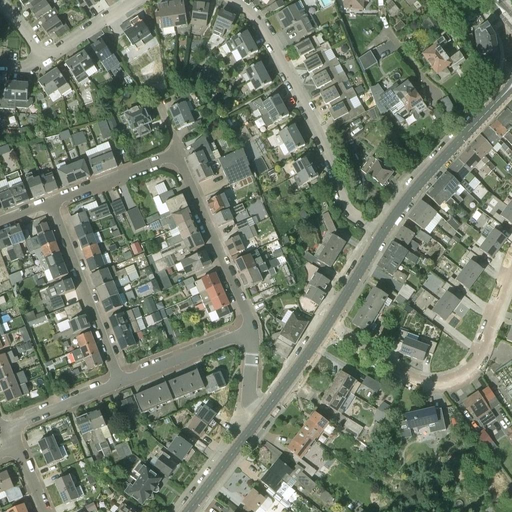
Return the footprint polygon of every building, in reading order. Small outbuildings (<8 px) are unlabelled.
[(96,0),(74,0),(81,9),(86,5),(89,9),(99,3),(96,0)] [(344,0),(344,10),(363,11),(364,2),(369,3),(368,0),(344,0)] [(37,21),(45,15),(49,22),(57,17),(59,15),(51,3),(48,5),(45,1),(35,8),(35,7),(30,11),(37,21)] [(284,6),(281,1),(270,7),(273,12),(284,6)] [(186,19),(190,18),(189,8),(188,9),(188,10),(185,10),(184,2),(171,4),(175,28),(187,26),(186,19)] [(399,10),(391,2),(387,6),(386,11),(391,17),(399,10)] [(162,30),(175,28),(171,4),(158,6),(159,14),(156,15),(155,14),(157,25),(161,24),(162,30)] [(191,26),(206,28),(209,6),(194,4),(191,26)] [(297,32),(306,27),(311,24),(311,23),(313,20),(310,15),(307,17),(304,10),(298,13),(295,6),(277,16),(284,30),(293,25),(297,32)] [(225,31),(229,32),(235,18),(221,12),(214,27),(212,33),(211,34),(222,39),(225,31)] [(60,21),(57,17),(49,22),(42,27),(48,37),(56,32),(59,36),(57,38),(58,38),(69,30),(62,19),(60,21)] [(433,17),(424,24),(431,33),(439,27),(436,23),(437,22),(433,17)] [(133,47),(151,36),(142,22),(136,25),(133,21),(130,23),(133,28),(124,34),(133,47)] [(398,32),(404,26),(401,23),(394,28),(398,32)] [(487,59),(487,65),(497,66),(499,57),(498,54),(499,54),(498,49),(497,49),(496,45),(497,45),(496,39),(495,39),(495,37),(487,25),(478,30),(474,33),(477,56),(486,54),(487,59)] [(230,54),(236,51),(252,42),(247,32),(225,44),(230,54)] [(422,56),(430,66),(445,55),(440,49),(450,41),(444,33),(440,36),(442,38),(432,45),(434,47),(422,56)] [(301,58),(303,56),(306,62),(323,53),(324,53),(331,49),(327,43),(320,47),(315,37),(296,47),(301,58)] [(113,55),(111,57),(107,50),(101,41),(91,48),(107,73),(108,72),(107,71),(118,65),(117,63),(118,62),(113,55)] [(252,42),(236,51),(242,61),(258,52),(252,42)] [(85,73),(94,67),(84,52),(75,58),(85,73)] [(310,73),(312,72),(315,77),(339,64),(336,58),(328,63),(324,53),(323,53),(306,62),(304,63),(310,73)] [(371,57),(368,53),(358,59),(362,64),(371,57)] [(442,81),(459,69),(458,67),(465,61),(459,53),(449,60),(445,55),(430,66),(437,75),(442,81)] [(88,78),(85,73),(75,58),(65,65),(78,84),(88,78)] [(132,62),(127,65),(131,71),(136,68),(132,62)] [(245,72),(250,81),(265,73),(260,63),(245,72)] [(342,83),(348,80),(339,64),(315,77),(313,79),(318,89),(320,88),(323,93),(342,83)] [(71,89),(68,84),(67,85),(57,70),(47,76),(60,96),(71,89)] [(265,73),(250,81),(256,92),(271,83),(265,73)] [(0,90),(0,108),(15,110),(15,108),(17,84),(9,83),(9,79),(6,78),(6,76),(0,75),(0,88),(5,89),(5,90),(0,90)] [(53,103),(61,98),(61,97),(60,96),(47,76),(38,83),(48,98),(49,97),(53,103)] [(391,110),(415,92),(408,82),(399,88),(396,84),(390,88),(390,89),(380,97),(382,100),(378,102),(382,108),(387,104),(391,110)] [(329,104),(332,109),(349,100),(356,96),(352,88),(346,92),(342,83),(323,93),(321,95),(327,105),(329,104)] [(32,105),(32,99),(27,99),(28,85),(17,84),(15,108),(28,109),(32,105)] [(414,109),(419,115),(427,109),(422,102),(415,92),(391,110),(390,110),(400,125),(405,122),(403,119),(410,114),(409,113),(414,109)] [(173,120),(190,113),(185,103),(191,100),(189,95),(177,100),(180,105),(169,110),(173,120)] [(261,118),(262,117),(262,118),(267,115),(283,106),(278,96),(263,104),(260,99),(249,105),(251,110),(256,110),(257,110),(261,118)] [(440,101),(448,115),(455,111),(447,97),(440,101)] [(354,110),(349,100),(332,109),(330,110),(335,121),(338,126),(339,127),(365,113),(362,106),(354,110)] [(123,116),(123,117),(120,119),(123,126),(128,124),(135,139),(151,132),(147,125),(151,123),(151,122),(154,121),(154,118),(153,116),(151,115),(148,116),(144,106),(123,116)] [(267,115),(273,125),(289,116),(283,106),(267,115)] [(445,120),(437,108),(431,112),(438,124),(445,120)] [(511,116),(506,110),(496,121),(511,138),(511,116)] [(203,126),(200,121),(194,123),(190,113),(173,120),(178,131),(189,126),(191,131),(203,126)] [(112,137),(106,121),(97,124),(103,140),(112,137)] [(511,146),(511,138),(496,121),(489,128),(500,140),(503,137),(511,146)] [(277,147),(299,136),(294,126),(278,134),(279,136),(273,139),(277,147)] [(492,149),(500,140),(489,128),(480,137),(492,150),(493,149),(492,149)] [(77,134),(81,145),(86,143),(83,132),(77,134)] [(75,147),(81,145),(77,134),(71,136),(75,147)] [(193,171),(208,164),(215,161),(204,136),(191,146),(194,152),(196,155),(187,159),(193,171)] [(284,145),(289,155),(305,146),(299,136),(277,147),(278,148),(284,145)] [(485,157),(492,150),(480,137),(469,149),(481,161),(491,172),(495,168),(485,157)] [(511,151),(503,144),(500,148),(505,153),(507,155),(511,151)] [(8,145),(0,148),(0,155),(0,156),(10,153),(8,145)] [(99,153),(106,172),(117,167),(110,149),(99,153)] [(488,176),(491,172),(481,161),(469,149),(458,161),(470,173),(475,168),(479,172),(482,169),(488,176)] [(218,160),(225,176),(229,186),(252,176),(248,166),(249,166),(243,150),(218,160)] [(94,176),(106,172),(99,153),(87,158),(94,176)] [(297,176),(313,167),(307,157),(291,166),(297,176)] [(367,176),(382,187),(392,174),(387,170),(388,170),(371,157),(360,171),(367,176)] [(71,166),(78,183),(90,178),(84,161),(71,166)] [(462,182),(470,173),(458,161),(449,170),(462,182)] [(198,184),(213,177),(208,164),(193,171),(198,184)] [(64,188),(78,183),(71,166),(58,171),(64,188)] [(297,176),(302,186),(318,177),(313,167),(297,176)] [(454,192),(460,186),(447,173),(436,185),(458,206),(463,201),(455,194),(456,193),(454,192)] [(25,176),(34,199),(46,195),(41,181),(39,177),(34,180),(32,174),(25,176)] [(41,181),(46,195),(58,190),(53,176),(41,181)] [(476,193),(465,183),(460,189),(472,197),(476,193)] [(10,190),(16,206),(29,201),(23,185),(10,190)] [(453,212),(458,206),(436,185),(426,195),(440,208),(445,203),(453,212)] [(0,195),(0,202),(3,211),(16,206),(10,190),(8,186),(0,188),(0,194),(0,196),(0,195)] [(171,215),(187,208),(182,196),(175,199),(172,190),(158,197),(162,205),(165,204),(169,212),(159,217),(160,220),(171,215)] [(257,194),(246,199),(248,202),(258,198),(257,194)] [(214,217),(224,213),(224,212),(224,211),(230,208),(224,195),(207,202),(212,215),(213,215),(214,217)] [(114,217),(125,212),(119,199),(108,204),(114,217)] [(430,223),(437,214),(421,202),(414,210),(430,223)] [(213,217),(218,228),(233,221),(232,217),(245,211),(242,204),(224,212),(224,213),(214,217),(213,217)] [(75,230),(89,224),(111,216),(107,205),(71,218),(75,230)] [(135,232),(146,227),(137,208),(127,213),(135,232)] [(177,228),(193,221),(187,208),(171,215),(160,220),(150,225),(153,232),(174,222),(177,228)] [(511,210),(510,209),(503,218),(498,215),(494,221),(503,228),(507,222),(511,225),(511,210)] [(299,213),(303,220),(307,217),(303,210),(299,213)] [(424,231),(430,223),(414,210),(408,219),(424,231)] [(469,217),(463,211),(459,217),(464,222),(469,217)] [(322,215),(330,234),(335,230),(328,213),(322,215)] [(150,224),(150,225),(160,220),(157,214),(146,219),(148,225),(150,224)] [(461,226),(451,217),(446,223),(456,231),(461,226)] [(113,219),(107,222),(110,227),(116,225),(113,219)] [(168,248),(199,234),(193,221),(177,228),(180,234),(165,241),(168,248)] [(238,232),(249,227),(246,221),(235,225),(238,232)] [(489,226),(487,225),(480,235),(487,240),(499,250),(507,240),(499,234),(503,228),(494,221),(489,226)] [(41,249),(41,248),(55,243),(51,232),(49,233),(46,224),(36,228),(39,237),(37,238),(39,243),(33,245),(31,240),(26,242),(30,253),(41,249)] [(79,240),(93,235),(89,224),(75,230),(79,240)] [(257,236),(253,225),(249,227),(238,232),(240,236),(244,235),(247,241),(257,236)] [(19,245),(25,242),(19,227),(6,232),(18,260),(24,257),(19,245)] [(411,241),(415,235),(402,227),(395,239),(415,252),(418,246),(411,241)] [(432,239),(420,231),(416,237),(429,245),(432,239)] [(11,263),(18,260),(6,232),(0,234),(0,251),(6,250),(11,263)] [(186,248),(188,253),(204,246),(199,234),(168,248),(146,258),(153,275),(164,270),(169,268),(165,258),(186,248)] [(83,251),(97,245),(93,235),(79,240),(83,251)] [(325,248),(338,256),(346,243),(333,235),(325,248)] [(442,241),(447,245),(451,240),(446,236),(442,241)] [(231,257),(244,251),(238,237),(231,240),(231,241),(225,243),(231,257)] [(487,240),(479,250),(474,246),(472,250),(470,252),(479,259),(484,253),(492,259),(499,250),(487,240)] [(45,259),(59,254),(55,243),(41,248),(41,249),(45,259)] [(138,243),(130,246),(134,255),(141,252),(138,243)] [(418,259),(410,254),(392,243),(385,255),(400,265),(404,258),(414,265),(418,259)] [(87,262),(101,256),(97,245),(83,251),(87,262)] [(325,248),(317,260),(330,268),(338,256),(325,248)] [(250,256),(234,263),(239,276),(255,269),(256,268),(269,262),(266,256),(260,259),(256,250),(249,254),(250,256)] [(272,253),(275,259),(283,256),(281,250),(272,253)] [(0,274),(3,282),(10,279),(2,257),(0,252),(0,274)] [(130,252),(122,255),(125,261),(132,258),(130,252)] [(180,263),(186,276),(211,265),(205,252),(180,263)] [(315,258),(307,252),(303,258),(311,265),(315,258)] [(479,259),(470,252),(466,258),(470,261),(463,271),(476,281),(483,271),(475,265),(479,259)] [(49,270),(64,265),(59,254),(45,259),(41,260),(40,263),(43,272),(49,270)] [(396,271),(400,265),(385,255),(377,267),(403,284),(407,277),(396,271)] [(91,272),(105,267),(101,256),(87,262),(91,272)] [(239,276),(246,290),(263,282),(259,275),(279,266),(275,259),(269,262),(256,268),(255,269),(239,276)] [(49,270),(53,281),(68,275),(64,265),(49,270)] [(91,277),(96,290),(127,276),(124,270),(116,273),(113,267),(91,277)] [(476,281),(463,271),(456,281),(451,277),(446,283),(456,290),(460,285),(468,291),(476,281)] [(323,294),(330,282),(315,273),(308,285),(311,287),(323,294)] [(9,276),(10,279),(12,286),(18,284),(14,274),(9,276)] [(199,294),(220,284),(215,274),(195,283),(194,283),(199,294)] [(102,303),(118,295),(116,289),(130,283),(127,276),(96,290),(102,303)] [(156,281),(158,287),(169,282),(167,276),(156,281)] [(194,283),(195,283),(192,278),(182,282),(182,283),(184,286),(184,287),(185,287),(188,292),(195,289),(193,284),(194,283)] [(43,279),(36,282),(38,287),(45,284),(43,279)] [(64,306),(60,296),(75,291),(71,280),(47,290),(54,310),(64,306)] [(169,282),(158,287),(161,292),(172,287),(169,282)] [(456,290),(446,283),(442,289),(447,293),(439,302),(452,312),(460,302),(452,296),(456,290)] [(203,304),(204,304),(224,295),(220,284),(199,294),(203,304)] [(399,295),(407,302),(414,291),(404,284),(397,295),(399,295)] [(311,287),(304,298),(318,307),(325,295),(323,294),(311,287)] [(274,288),(260,293),(262,300),(276,295),(274,288)] [(383,306),(388,297),(374,289),(369,297),(383,306)] [(106,314),(123,307),(118,295),(102,303),(106,314)] [(204,304),(204,305),(208,315),(215,312),(219,320),(233,314),(232,313),(230,314),(227,307),(229,306),(224,295),(204,304)] [(409,303),(407,302),(399,295),(395,301),(399,303),(404,307),(405,308),(409,303)] [(323,305),(327,307),(331,299),(328,297),(323,305)] [(377,315),(383,306),(369,297),(363,306),(377,315)] [(432,321),(437,316),(444,322),(452,312),(439,302),(432,312),(427,308),(423,314),(432,321)] [(54,343),(80,332),(90,329),(85,317),(84,317),(79,303),(64,309),(68,320),(57,324),(61,333),(52,336),(54,343)] [(202,304),(195,307),(197,313),(204,310),(202,304)] [(12,308),(15,316),(20,314),(17,306),(12,308)] [(372,324),(372,323),(377,315),(363,306),(357,315),(372,324)] [(158,311),(162,320),(167,319),(163,309),(158,311)] [(109,319),(113,330),(135,321),(131,311),(109,319)] [(285,325),(302,334),(302,333),(303,333),(305,330),(305,329),(308,324),(299,318),(300,316),(293,312),(285,325)] [(377,325),(372,323),(372,324),(357,315),(352,324),(365,333),(367,331),(372,334),(377,325)] [(36,320),(28,323),(29,328),(47,321),(46,316),(36,320)] [(131,335),(139,332),(135,321),(113,330),(117,341),(131,335)] [(281,332),(272,335),(268,340),(274,344),(272,346),(270,350),(273,352),(269,357),(281,364),(285,359),(286,360),(293,349),(291,348),(292,347),(293,347),(294,345),(295,345),(298,340),(298,341),(301,336),(302,334),(285,325),(281,332)] [(411,358),(417,343),(405,339),(407,333),(401,330),(397,342),(403,344),(400,353),(411,358)] [(144,338),(141,332),(134,335),(137,341),(144,338)] [(81,349),(94,344),(90,333),(76,338),(81,349)] [(0,337),(0,350),(3,349),(9,346),(11,343),(7,334),(4,335),(4,336),(0,337)] [(131,335),(117,341),(122,351),(135,346),(132,337),(131,335)] [(67,342),(60,345),(61,350),(69,347),(67,342)] [(417,343),(411,358),(423,362),(426,353),(433,355),(437,344),(431,342),(428,347),(417,343)] [(24,345),(27,352),(33,349),(30,343),(24,345)] [(85,360),(98,354),(94,344),(81,349),(85,360)] [(70,352),(73,361),(79,360),(77,350),(70,352)] [(0,356),(0,369),(9,365),(13,364),(17,362),(16,358),(14,359),(12,352),(0,356)] [(98,354),(85,360),(89,371),(103,365),(98,354)] [(0,369),(0,381),(14,376),(11,369),(9,365),(0,369)] [(173,402),(204,389),(201,379),(197,371),(165,384),(173,402)] [(205,391),(210,389),(211,393),(225,388),(219,372),(206,377),(201,379),(204,389),(205,391)] [(361,385),(342,373),(334,384),(348,393),(353,396),(361,385)] [(0,383),(4,392),(18,386),(14,376),(0,381),(0,383)] [(377,393),(381,385),(367,377),(363,385),(377,393)] [(22,385),(18,386),(4,392),(8,403),(22,397),(28,395),(25,385),(24,384),(22,385)] [(141,415),(173,402),(165,384),(134,397),(141,415)] [(334,384),(322,404),(338,413),(341,415),(343,411),(340,409),(346,400),(345,399),(348,393),(334,384)] [(495,420),(488,408),(497,402),(488,389),(479,395),(478,393),(463,403),(469,412),(471,415),(473,414),(483,428),(495,420)] [(121,402),(124,411),(134,406),(131,398),(121,402)] [(376,410),(386,416),(390,407),(383,402),(376,410)] [(195,417),(207,426),(217,414),(211,409),(210,410),(204,406),(199,413),(199,412),(195,417)] [(381,424),(386,416),(376,410),(373,419),(381,424)] [(406,416),(407,421),(398,423),(402,440),(411,438),(409,430),(417,428),(419,431),(429,426),(430,434),(446,430),(441,410),(434,411),(434,410),(406,416)] [(107,426),(106,427),(99,411),(87,416),(98,443),(98,444),(101,451),(104,458),(107,466),(129,457),(132,455),(127,442),(115,446),(107,426)] [(320,436),(329,424),(315,413),(301,431),(314,441),(319,435),(320,436)] [(92,440),(97,453),(101,451),(98,444),(98,443),(87,416),(75,421),(76,421),(85,443),(92,440)] [(192,423),(187,429),(201,439),(205,433),(203,432),(207,426),(195,417),(191,422),(192,423)] [(457,418),(451,419),(453,430),(459,429),(457,418)] [(344,425),(360,434),(363,428),(348,419),(344,425)] [(356,440),(360,434),(344,425),(341,430),(356,440)] [(477,435),(486,447),(492,443),(483,430),(477,435)] [(315,442),(314,441),(301,431),(287,450),(300,460),(301,460),(310,448),(311,448),(315,442)] [(189,440),(194,447),(202,453),(207,447),(199,441),(192,436),(189,440)] [(53,437),(38,443),(43,455),(58,448),(53,437)] [(177,437),(167,450),(182,461),(191,448),(177,437)] [(496,448),(492,443),(486,447),(490,453),(496,448)] [(365,445),(362,451),(369,455),(372,449),(365,445)] [(58,448),(43,455),(48,466),(63,460),(58,448)] [(160,451),(150,464),(168,478),(177,467),(171,462),(172,460),(160,451)] [(96,471),(92,458),(85,460),(90,473),(96,471)] [(289,487),(291,489),(296,482),(292,478),(295,474),(279,460),(270,471),(281,481),(286,485),(289,487)] [(296,465),(304,471),(302,473),(310,480),(316,472),(301,460),(300,460),(296,465)] [(130,477),(152,494),(158,486),(157,485),(161,480),(143,467),(142,468),(138,465),(130,477)] [(289,487),(287,486),(286,485),(281,481),(270,471),(261,482),(269,488),(265,492),(279,504),(280,503),(286,508),(288,508),(290,507),(290,506),(290,505),(290,504),(290,503),(283,499),(281,497),(289,487)] [(7,473),(0,475),(0,481),(4,492),(14,488),(7,473)] [(302,473),(299,477),(296,479),(311,492),(316,486),(310,480),(302,473)] [(55,482),(60,494),(74,488),(69,476),(55,482)] [(125,491),(124,492),(142,505),(146,500),(147,501),(152,494),(130,477),(121,489),(125,491)] [(74,488),(60,494),(64,505),(79,499),(74,488)] [(112,494),(108,489),(103,493),(107,498),(112,494)] [(266,496),(263,499),(253,491),(243,503),(253,511),(256,511),(260,508),(263,511),(266,511),(272,503),(271,500),(266,496)] [(324,503),(326,501),(329,504),(334,499),(326,491),(319,498),(324,503)] [(94,503),(85,507),(87,511),(90,511),(96,509),(94,503)] [(485,511),(498,511),(501,511),(497,503),(485,511)]
